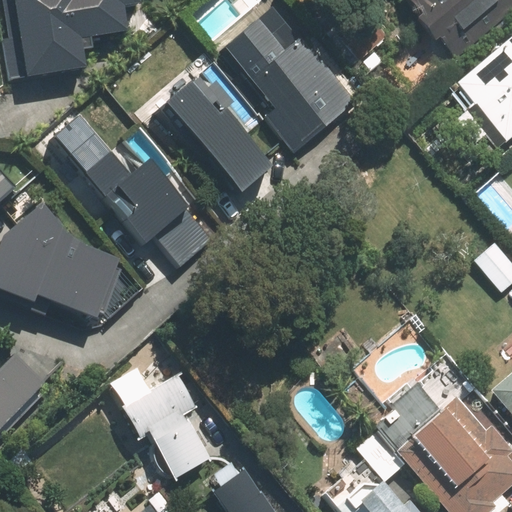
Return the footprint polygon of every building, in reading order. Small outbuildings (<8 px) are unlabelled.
[(1,0),(14,84),(71,75),(67,47),(113,40),(109,17),(128,14),(126,0),(1,0)] [(511,0),(403,0),(432,34),(420,44),(438,65),(450,55),(453,59),(511,7),(511,0)] [(346,103),(264,10),(213,54),(264,113),(255,121),(285,155),(346,103)] [(388,35),(367,11),(330,43),(350,68),(388,35)] [(511,26),(435,94),(455,117),(465,109),(497,146),(511,132),(511,26)] [(175,78),(144,107),(216,185),(261,144),(243,125),(230,137),(175,78)] [(70,181),(66,184),(130,257),(181,213),(137,163),(123,175),(69,114),(36,142),(70,181)] [(0,225),(0,299),(18,305),(20,299),(85,319),(104,259),(63,246),(26,201),(3,227),(0,225)] [(511,268),(490,245),(468,265),(496,296),(511,280),(511,268)] [(0,423),(33,389),(3,359),(0,362),(0,423)] [(511,367),(481,395),(511,431),(511,367)] [(150,442),(171,477),(204,458),(179,416),(192,408),(172,375),(117,406),(140,447),(150,442)] [(373,427),(445,511),(498,511),(507,504),(498,495),(511,482),(511,466),(503,457),(510,452),(488,426),(482,431),(454,398),(439,411),(415,384),(388,408),(391,411),(373,427)] [(337,511),(415,511),(406,502),(401,506),(381,483),(400,467),(371,435),(354,449),(364,461),(324,496),(337,511)] [(235,476),(227,465),(210,478),(217,488),(211,493),(224,511),(272,511),(243,470),(235,476)] [(511,511),(511,500),(503,508),(506,511),(511,511)]
